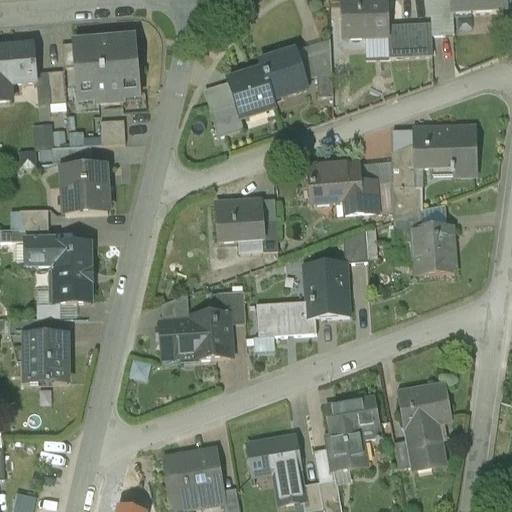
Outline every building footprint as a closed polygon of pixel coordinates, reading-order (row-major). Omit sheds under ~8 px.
[(450,0),(452,18),(503,15),(502,0),(450,0)] [(445,41),(442,1),(429,1),(430,29),(431,42),(445,41)] [(386,7),(341,9),(343,44),(387,42),(386,7)] [(430,29),(399,30),(401,63),(432,62),(431,42),(430,29)] [(135,44),(74,49),(76,76),(78,104),(96,103),(96,109),(122,107),(122,101),(140,99),(135,44)] [(74,49),(62,50),(64,77),(76,76),(74,49)] [(34,53),(0,55),(0,106),(10,106),(9,90),(37,87),(35,69),(33,69),(32,54),(34,54),(34,53)] [(307,95),(295,56),(259,68),(261,75),(262,75),(274,113),(275,113),(273,106),(307,95)] [(261,75),(227,86),(235,110),(239,124),(240,124),(274,113),(262,75),(261,75)] [(64,77),(48,78),(50,110),(66,109),(64,77)] [(332,80),(317,80),(318,103),(333,103),(332,80)] [(235,110),(210,118),(218,144),(244,136),(240,124),(239,124),(235,110)] [(124,126),(100,128),(101,152),(125,150),(124,126)] [(57,152),(56,129),(37,130),(38,153),(57,152)] [(453,135),(453,134),(437,135),(437,139),(415,140),(414,135),(413,135),(414,160),(414,174),(415,174),(432,174),(432,173),(451,172),(451,178),(453,178),(453,181),(474,180),(473,135),(453,135)] [(84,153),(52,154),(53,170),(63,169),(63,174),(85,173),(84,153)] [(414,160),(391,161),(393,226),(420,217),(422,216),(422,211),(417,211),(415,174),(414,174),(414,160)] [(356,169),(327,171),(327,170),(308,171),(312,212),(334,210),(333,206),(359,204),(361,204),(360,190),(358,167),(356,168),(356,169)] [(63,174),(65,222),(108,220),(105,172),(85,173),(63,174)] [(374,188),(360,190),(361,204),(359,204),(361,221),(377,220),(374,188)] [(261,206),(216,210),(219,249),(238,247),(238,244),(262,242),(264,242),(263,227),(261,206)] [(48,235),(48,217),(20,217),(20,236),(48,235)] [(420,217),(393,226),(394,249),(414,248),(413,235),(421,234),(420,217)] [(276,227),(263,227),(264,242),(262,242),(263,259),(278,258),(276,227)] [(421,234),(413,235),(414,248),(417,282),(455,279),(451,232),(421,234)] [(49,247),(48,235),(20,236),(0,237),(1,249),(25,248),(49,247)] [(365,237),(349,242),(351,269),(367,268),(365,237)] [(90,276),(90,250),(56,251),(56,247),(49,247),(25,248),(26,272),(55,272),(55,277),(49,277),(49,311),(91,310),(90,289),(92,289),(92,276),(90,276)] [(345,269),(304,271),(307,325),(349,322),(348,303),(347,303),(345,269)] [(243,298),(218,299),(218,300),(210,300),(211,320),(228,319),(229,331),(245,330),(243,298)] [(187,301),(161,311),(162,330),(189,328),(187,301)] [(211,320),(192,321),(192,328),(195,361),(195,366),(231,364),(229,331),(228,319),(211,320)] [(40,341),(39,326),(8,326),(9,343),(25,343),(25,341),(40,341)] [(162,330),(160,330),(163,363),(195,361),(192,328),(189,328),(162,330)] [(40,341),(25,341),(25,343),(26,391),(50,390),(50,389),(68,389),(67,341),(40,341)] [(136,365),(135,382),(153,384),(155,367),(136,365)] [(445,391),(398,399),(404,434),(406,433),(408,446),(413,473),(414,478),(445,472),(437,428),(451,426),(445,391)] [(374,403),(325,412),(331,453),(328,454),(332,477),(349,474),(349,476),(366,473),(366,472),(365,472),(358,430),(377,427),(377,430),(379,430),(374,403)] [(295,443),(247,451),(252,482),(275,478),(280,511),(303,508),(304,508),(301,492),(298,474),(300,474),(295,443)] [(408,446),(394,449),(399,476),(413,473),(408,446)] [(216,457),(163,466),(170,511),(190,511),(189,505),(222,499),(224,499),(223,496),(216,457)] [(340,511),(336,486),(319,489),(322,511),(340,511)] [(322,511),(319,489),(301,492),(304,508),(303,508),(303,511),(322,511)] [(239,511),(237,494),(223,496),(224,499),(222,499),(224,511),(239,511)]
